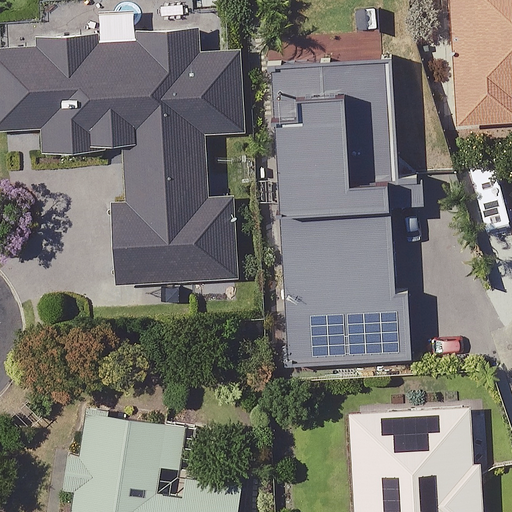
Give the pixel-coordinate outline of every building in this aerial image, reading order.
[(511,0),(456,0),(462,128),(511,126),(511,0)] [(203,60),(202,28),(142,30),(143,45),(103,46),(102,39),(38,42),(38,49),(0,50),(0,132),(42,131),(43,153),(125,150),(127,200),(108,201),(111,284),(233,279),(230,205),(212,206),(209,132),(247,130),(245,58),(203,60)] [(402,299),(388,62),(277,68),(296,370),(417,363),(413,298),(402,299)] [(489,511),(482,405),(352,414),(359,511),(489,511)] [(77,492),(75,511),(244,511),(248,477),(182,469),(187,424),(90,413),(85,456),(73,455),(69,491),(77,492)]
